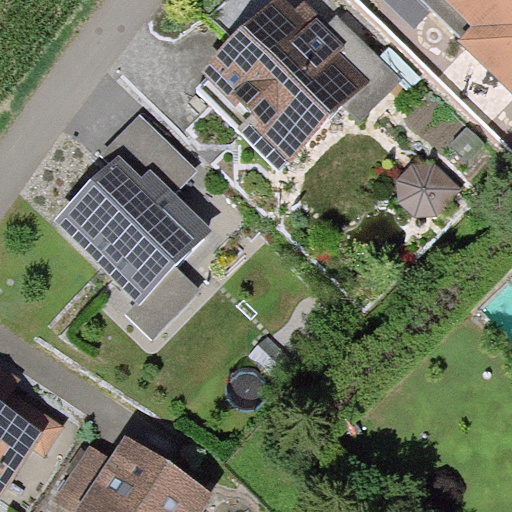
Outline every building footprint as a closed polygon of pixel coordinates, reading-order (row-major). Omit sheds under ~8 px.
[(294,10),(284,0),(206,78),(249,122),(240,131),(282,172),(346,108),(361,122),(403,80),(337,14),(328,24),(305,0),(294,10)] [(511,0),(421,0),(463,41),(459,45),(511,97),(511,0)] [(199,172),(138,113),(95,156),(105,166),(49,223),(125,298),(115,308),(157,349),(207,298),(175,267),(210,232),(174,198),(199,172)] [(422,178),(407,209),(445,228),(461,198),(422,178)] [(13,425),(0,417),(0,486),(20,453),(38,463),(58,429),(23,408),(13,425)] [(193,511),(202,500),(110,439),(96,459),(81,449),(49,498),(61,506),(56,511),(193,511)]
